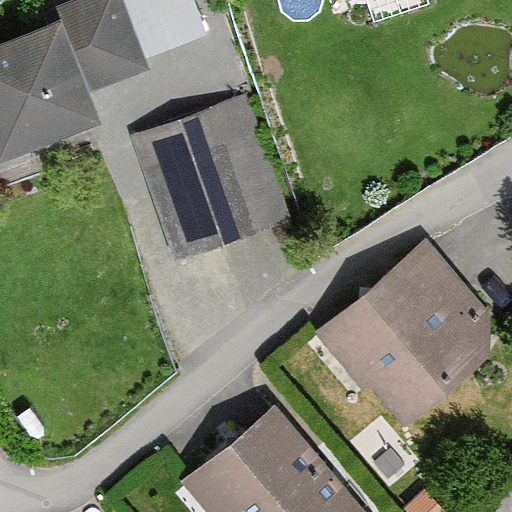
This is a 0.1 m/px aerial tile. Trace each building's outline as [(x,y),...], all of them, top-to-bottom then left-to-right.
[(49,29),(0,45),(0,156),(99,122),(89,95),(142,77),(114,0),(75,0),(43,11),(49,29)] [(229,106),(124,142),(165,262),(270,227),(229,106)] [(496,338),(414,244),(310,335),(392,428),(496,338)] [(357,511),(264,408),(173,481),(199,511),(357,511)] [(445,511),(422,488),(402,508),(406,511),(445,511)]
